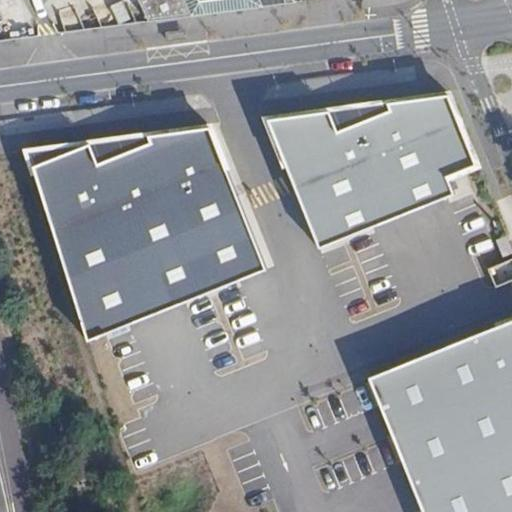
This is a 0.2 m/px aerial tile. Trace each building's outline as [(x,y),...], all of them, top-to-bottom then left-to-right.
[(144,0),(152,18),(298,0),(144,0)] [(187,31),(167,34),(168,42),(188,40),(187,31)] [(448,93),(270,119),(322,246),(459,189),(451,169),(475,160),(448,93)] [(214,127),(28,152),(83,330),(267,265),(214,127)] [(498,286),(511,280),(511,258),(491,268),(498,286)] [(511,511),(511,326),(371,384),(422,511),(511,511)]
